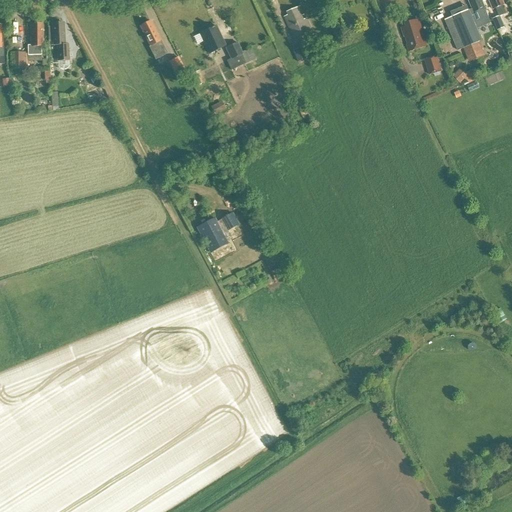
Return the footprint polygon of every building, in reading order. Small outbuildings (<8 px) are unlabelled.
[(485,57),(480,43),(482,42),(475,23),(482,20),(485,27),(491,24),(480,0),(467,0),(472,10),(469,11),(467,6),(451,13),(452,18),(445,21),(457,52),(464,49),(469,63),(485,57)] [(501,0),(488,0),(493,11),(496,10),(499,18),(493,20),(498,31),(504,29),(499,18),(506,15),(503,6),(504,6),(501,0)] [(287,17),(284,18),(294,41),(312,33),(306,20),(303,21),(301,17),(303,16),(299,7),(286,14),(287,17)] [(406,27),(401,29),(409,53),(427,47),(419,20),(405,25),(406,27)] [(149,23),(140,28),(145,37),(144,37),(150,48),(149,48),(156,61),(167,55),(153,29),(153,30),(149,23)] [(56,46),(65,46),(64,31),(63,31),(63,24),(53,24),(53,34),(52,34),(53,47),(56,46)] [(42,33),(42,25),(32,25),(32,32),(29,32),(29,36),(25,36),(25,46),(27,46),(28,56),(41,56),(41,51),(43,51),(43,47),(43,33),(42,33)] [(200,36),(194,38),(197,46),(203,43),(209,55),(225,47),(216,28),(200,35),(200,36)] [(238,44),(226,49),(231,60),(227,62),(231,72),(257,60),(252,49),(242,53),(238,44)] [(56,46),(57,63),(69,62),(68,46),(65,46),(56,46)] [(306,59),(301,48),(293,52),(297,63),(306,59)] [(10,54),(10,70),(25,70),(25,54),(10,54)] [(437,56),(424,60),(429,76),(433,74),(434,77),(440,75),(439,73),(441,72),(441,71),(446,70),(444,63),(439,64),(437,56)] [(461,84),(468,77),(460,70),(453,77),(461,84)] [(204,82),(199,72),(191,76),(196,86),(204,82)] [(84,93),(97,89),(94,78),(81,82),(84,93)] [(273,94),(277,104),(286,101),(281,91),(273,94)] [(222,103),(211,108),(215,115),(225,110),(222,103)] [(238,226),(232,214),(219,221),(225,233),(238,226)] [(196,229),(208,250),(226,240),(213,217),(199,224),(200,227),(196,229)] [(283,267),(270,274),(275,284),(288,277),(283,267)] [(500,323),(507,319),(501,308),(494,312),(500,323)]
